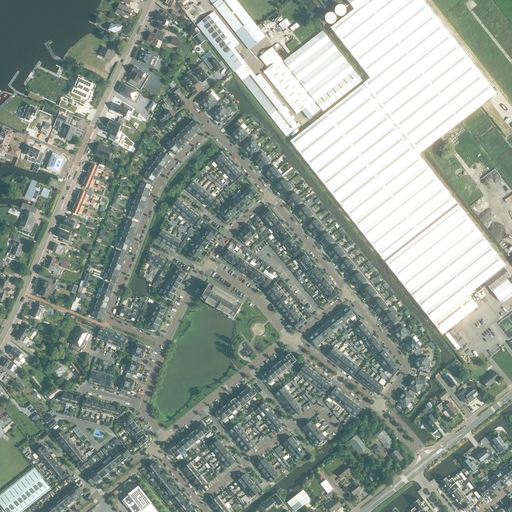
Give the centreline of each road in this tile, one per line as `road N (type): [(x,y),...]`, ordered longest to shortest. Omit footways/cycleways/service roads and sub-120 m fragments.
road 1 (residential): [(209,128),(157,187),(109,315),(164,344)]
road 2 (tertiary): [(0,341),(79,157)]
road 3 (tertiary): [(79,157),(150,0)]
road 4 (residential): [(379,404),(405,364),(349,295)]
road 5 (residential): [(349,295),(270,197)]
